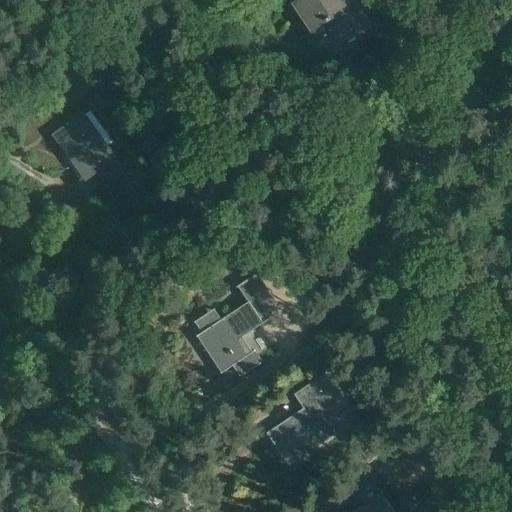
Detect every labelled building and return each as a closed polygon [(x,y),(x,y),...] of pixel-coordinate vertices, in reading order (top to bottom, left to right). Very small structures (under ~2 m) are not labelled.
[(340,45),(371,26),(354,0),(299,0),(295,3),(312,31),(326,22),(340,45)] [(94,169),(104,181),(121,167),(82,115),(54,136),(65,151),(67,149),(70,152),(87,173),(83,177),(84,177),(94,169)] [(249,302),(200,334),(225,372),(237,364),(244,375),(261,364),(243,337),(269,320),(265,314),(276,307),(255,275),(238,286),(249,302)] [(315,358),(308,348),(292,359),(299,369),(315,358)] [(268,433),(288,465),(335,433),(322,414),(343,399),(326,374),(295,394),(305,409),(268,433)] [(393,511),(380,492),(350,511),(393,511)]
